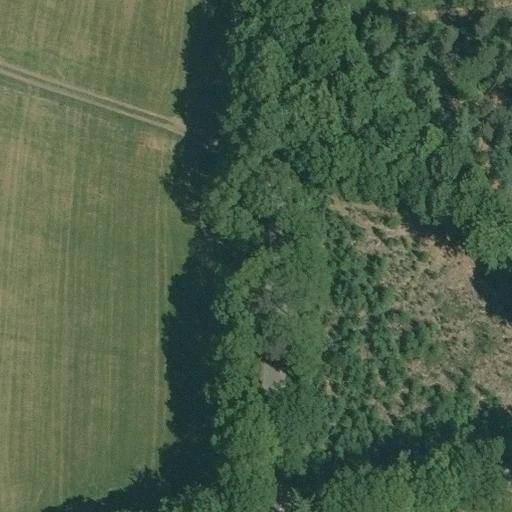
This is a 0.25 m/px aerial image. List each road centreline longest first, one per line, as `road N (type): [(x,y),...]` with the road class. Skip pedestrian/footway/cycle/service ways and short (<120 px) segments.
road 1 (tertiary): [(270,511),(286,88),(300,0)]
road 2 (unclassified): [(315,511),(511,470)]
